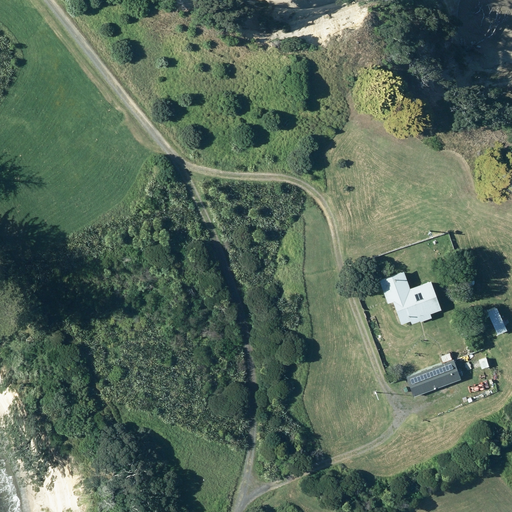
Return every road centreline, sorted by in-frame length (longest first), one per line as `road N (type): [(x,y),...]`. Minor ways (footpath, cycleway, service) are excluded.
road 1 (track): [(247,494),(375,440),(393,419),(392,402),(342,267),(331,213),(318,196),(302,179),(208,170),(169,148)]
road 2 (track): [(47,0),(169,148),(232,280),(249,358),(247,494)]
